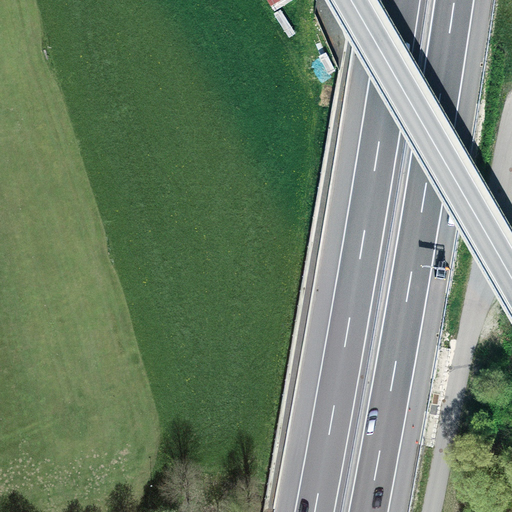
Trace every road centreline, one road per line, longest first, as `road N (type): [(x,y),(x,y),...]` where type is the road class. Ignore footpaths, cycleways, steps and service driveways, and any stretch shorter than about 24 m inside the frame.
road 1 (motorway): [(400,0),(314,511)]
road 2 (motorway): [(368,511),(453,0)]
road 3 (secondary): [(511,278),(350,0)]
